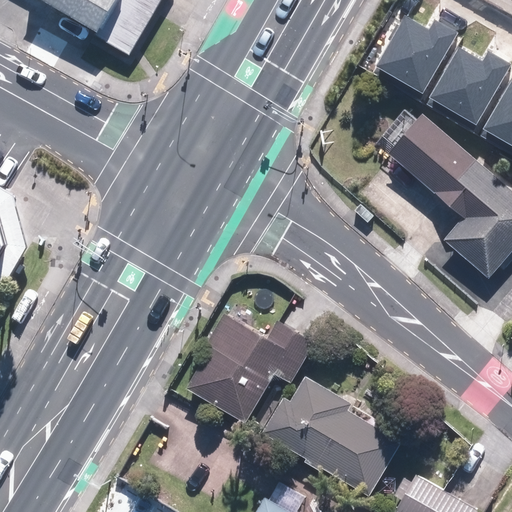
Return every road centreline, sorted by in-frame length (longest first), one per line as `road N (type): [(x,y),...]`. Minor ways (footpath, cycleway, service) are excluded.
road 1 (residential): [(201,178),(292,222),(511,404)]
road 2 (primary): [(8,511),(201,178)]
road 3 (residential): [(201,178),(121,153),(0,87)]
road 4 (primary): [(201,178),(301,0)]
